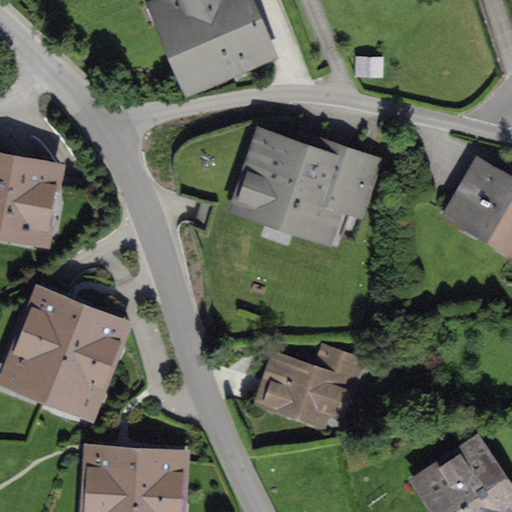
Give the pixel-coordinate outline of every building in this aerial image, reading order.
[(248,0),(160,0),(159,0),(195,80),(270,47),(248,0)] [(320,147),(317,157),(265,139),(243,202),(323,229),(335,196),(354,203),(367,164),(320,147)] [(511,179),(478,160),(447,213),(468,226),(472,218),(511,241),(511,249),(511,251),(511,250),(511,179)] [(51,170),(0,161),(0,225),(40,233),(51,170)] [(43,297),(12,376),(86,405),(117,326),(43,297)] [(319,373),(277,358),(264,397),(311,414),(310,417),(322,421),(327,406),(340,410),(342,403),(346,402),(349,393),(347,391),(356,363),(326,352),(319,373)] [(445,511),(511,511),(511,500),(475,445),(424,480),(445,511)] [(172,511),(176,459),(96,454),(92,511),(172,511)]
